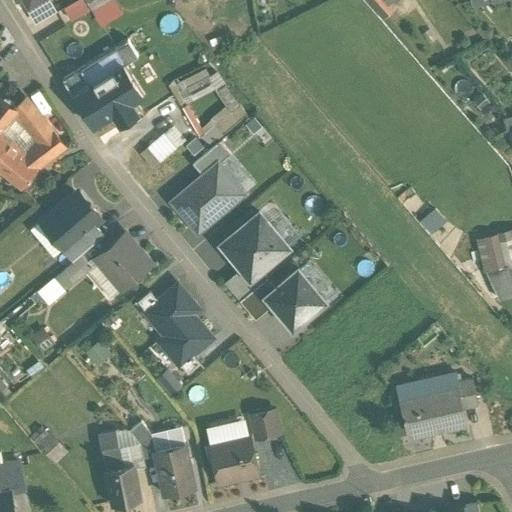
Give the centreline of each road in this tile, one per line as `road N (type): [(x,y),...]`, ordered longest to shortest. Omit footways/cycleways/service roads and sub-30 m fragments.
road 1 (residential): [(363,484),(345,451),(116,180),(0,2)]
road 2 (residential): [(363,484),(493,457)]
